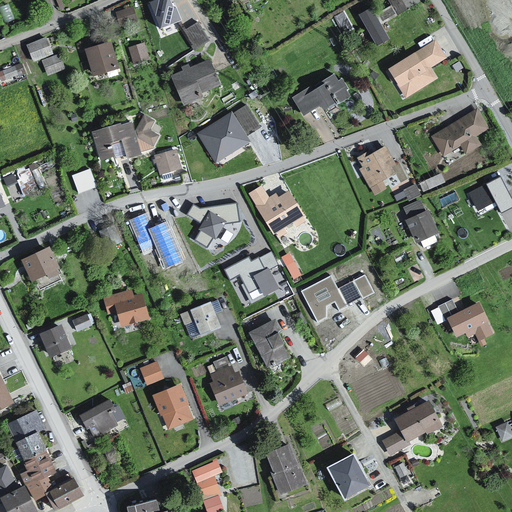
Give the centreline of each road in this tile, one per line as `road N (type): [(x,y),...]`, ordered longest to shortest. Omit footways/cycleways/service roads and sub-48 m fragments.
road 1 (residential): [(489,94),(244,180),(138,197),(0,261)]
road 2 (residential): [(511,247),(391,307),(258,426),(98,504)]
road 3 (residential): [(0,304),(98,504)]
road 4 (residential): [(114,0),(0,46)]
